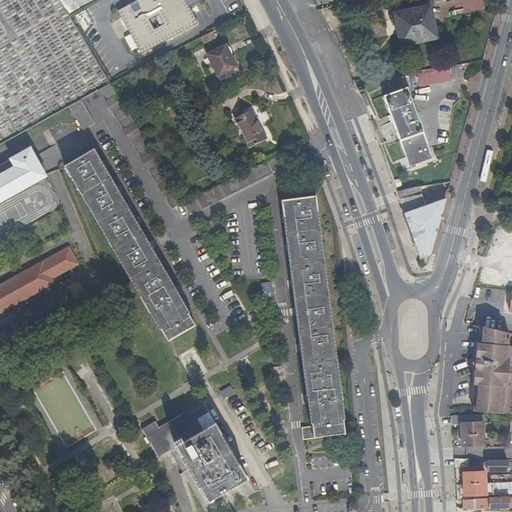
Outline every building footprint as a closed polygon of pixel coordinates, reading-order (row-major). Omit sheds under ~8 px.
[(59,0),(69,17),(99,0),(59,0)] [(140,0),(117,12),(140,56),(197,25),(189,9),(202,2),(200,0),(140,0)] [(430,5),(394,12),(401,44),(437,37),(430,5)] [(203,44),(214,38),(211,32),(200,38),(203,44)] [(217,77),(235,67),(224,46),(206,56),(217,77)] [(463,76),(462,63),(417,70),(420,85),(450,80),(450,78),(463,76)] [(97,92),(170,210),(182,203),(109,85),(97,92)] [(400,140),(409,165),(433,157),(408,87),(392,92),(390,89),(386,91),(387,94),(384,95),(400,140)] [(82,132),(94,125),(81,101),(68,108),(82,132)] [(266,139),(251,110),(235,119),(249,148),(266,139)] [(142,120),(137,114),(133,117),(137,123),(142,120)] [(30,149),(0,165),(0,176),(30,160),(41,180),(46,178),(30,149)] [(173,290),(101,166),(93,151),(66,166),(134,288),(141,298),(139,298),(147,313),(149,312),(160,330),(159,331),(165,342),(192,327),(186,316),(185,316),(171,291),(173,290)] [(30,160),(0,176),(0,202),(41,180),(30,160)] [(183,205),(170,211),(173,217),(197,213),(272,175),(265,162),(226,183),(183,205)] [(129,281),(139,298),(141,298),(134,288),(66,166),(64,167),(97,224),(129,281)] [(423,194),(420,186),(397,190),(400,201),(423,194)] [(423,194),(400,201),(404,212),(420,258),(431,255),(448,190),(438,193),(440,201),(427,205),(423,194)] [(312,196),(338,381),(340,382),(315,195),(312,196)] [(309,415),(309,422),(314,422),(314,424),(303,426),(305,437),(345,432),(344,418),(342,419),(340,397),(342,397),(340,382),(338,381),(312,196),(280,200),(282,213),(287,254),(293,299),(299,342),(304,384),(309,415)] [(173,217),(176,224),(197,213),(173,217)] [(0,312),(57,280),(55,276),(77,264),(68,248),(41,264),(42,268),(31,274),(29,270),(0,286),(0,312)] [(31,274),(42,268),(41,264),(29,270),(31,274)] [(272,281),(261,283),(264,298),(275,297),(272,281)] [(158,332),(159,331),(160,330),(149,312),(147,313),(158,332)] [(511,347),(506,347),(507,334),(479,327),(478,343),(475,343),(473,361),(472,361),(471,362),(470,364),(470,365),(471,367),(473,367),(472,385),(474,385),(472,412),(501,414),(508,415),(511,415),(511,347)] [(283,367),(272,367),(272,378),(283,378),(283,367)] [(225,398),(234,394),(230,387),(221,392),(225,398)] [(162,453),(174,447),(182,461),(187,470),(193,466),(212,498),(252,476),(235,446),(220,421),(209,427),(197,405),(163,424),(160,417),(145,426),(162,453)] [(484,448),(483,437),(486,437),(486,416),(450,417),(450,423),(451,426),(457,426),(462,426),(462,447),(462,448),(484,448)] [(454,470),(468,468),(468,460),(454,460),(454,466),(454,470)] [(509,470),(509,460),(486,461),(487,471),(509,470)] [(485,475),(485,471),(463,473),(463,484),(485,483),(485,475)] [(511,492),(511,486),(511,482),(493,483),(493,494),(511,492)] [(464,495),(493,494),(493,483),(485,483),(463,484),(464,495)] [(489,510),(510,508),(509,498),(489,499),(475,499),(475,509),(485,510),(489,510)] [(475,499),(462,499),(463,509),(475,509),(475,499)]
